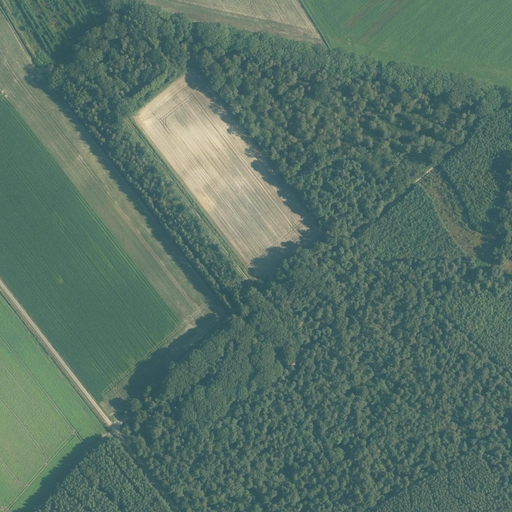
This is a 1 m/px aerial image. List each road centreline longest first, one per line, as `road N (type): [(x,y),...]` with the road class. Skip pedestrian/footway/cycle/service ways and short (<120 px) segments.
road 1 (track): [(4,0),(40,60),(86,75),(287,325)]
road 2 (unclassified): [(177,511),(0,284)]
road 3 (track): [(511,419),(468,453),(360,511)]
road 4 (track): [(281,371),(347,511)]
